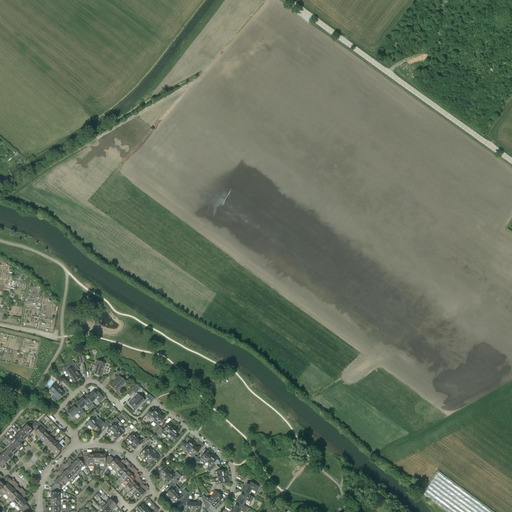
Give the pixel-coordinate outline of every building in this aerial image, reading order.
[(105,364),(96,361),(92,373),(101,376),(105,364)] [(66,367),(68,371),(66,372),(73,383),(81,377),(77,372),(79,370),(73,362),(66,367)] [(119,376),(111,385),(111,384),(110,386),(116,392),(120,387),(121,387),(126,382),(119,376)] [(49,391),(53,395),(51,398),(55,401),(57,399),(58,400),(64,393),(63,392),(59,389),(58,389),(57,388),(54,385),(49,391)] [(85,397),(86,398),(91,403),(95,399),(99,403),(104,398),(97,392),(95,394),(93,392),(89,396),(88,395),(85,397)] [(128,403),(135,409),(139,405),(139,406),(144,401),(138,395),(136,397),(136,398),(135,399),(134,398),(130,402),(128,403)] [(75,404),(78,407),(80,409),(85,405),(89,409),(93,405),(91,403),(86,398),(84,400),(82,398),(78,402),(77,401),(75,404)] [(84,413),(80,409),(78,407),(76,409),(74,406),(69,411),(68,410),(66,412),(72,418),(76,414),(80,418),(84,413)] [(145,416),(153,422),(159,414),(160,412),(155,408),(151,413),(149,411),(145,416)] [(98,414),(95,411),(88,417),(90,419),(84,426),(87,428),(88,426),(91,428),(100,420),(96,416),(98,414)] [(153,422),(156,425),(154,428),(156,429),(154,431),(156,433),(160,428),(158,426),(166,417),(163,415),(161,417),(159,414),(153,422)] [(107,427),(109,429),(107,431),(109,433),(111,431),(113,434),(120,427),(122,425),(115,418),(111,423),(109,424),(107,427)] [(103,423),(102,422),(100,420),(91,428),(96,433),(102,427),(104,429),(107,427),(109,424),(105,421),(103,423)] [(34,433),(39,438),(47,430),(39,422),(34,427),(37,429),(38,430),(34,433)] [(160,428),(156,433),(160,436),(162,434),(166,437),(168,435),(168,434),(172,429),(169,427),(171,425),(169,423),(163,430),(160,428)] [(28,436),(34,430),(35,431),(37,429),(34,427),(32,428),(30,426),(29,428),(26,425),(22,430),(28,436)] [(129,432),(131,430),(128,426),(126,429),(125,428),(123,430),(120,427),(113,434),(111,436),(115,438),(115,437),(118,439),(125,432),(127,434),(129,432)] [(47,430),(39,438),(43,442),(49,436),(46,434),(51,429),(49,427),(47,430)] [(129,441),(132,444),(136,439),(138,437),(135,433),(137,431),(134,427),(131,430),(129,432),(131,434),(125,441),(127,443),(129,441)] [(168,434),(168,435),(171,437),(169,439),(174,443),(178,438),(175,436),(179,431),(174,427),(172,429),(168,434)] [(22,430),(18,434),(24,440),(28,436),(22,430)] [(19,444),(24,440),(18,434),(13,438),(16,441),(19,444)] [(43,442),(47,446),(53,440),(49,436),(43,442)] [(136,439),(132,444),(130,445),(134,450),(141,444),(143,446),(145,444),(148,441),(144,438),(142,440),(141,439),(139,441),(136,439)] [(17,451),(22,447),(19,444),(16,441),(13,443),(9,439),(7,441),(10,443),(12,445),(17,451)] [(148,441),(145,444),(147,446),(139,455),(141,457),(143,455),(146,457),(146,458),(152,451),(149,447),(151,445),(150,444),(152,442),(150,439),(148,441)] [(47,446),(51,450),(57,445),(53,440),(47,446)] [(189,451),(193,446),(195,444),(190,440),(186,444),(184,442),(179,447),(184,451),(186,449),(189,451)] [(5,447),(7,449),(13,455),(17,451),(12,445),(10,443),(5,447)] [(57,445),(51,450),(56,455),(56,454),(57,455),(59,453),(58,452),(63,447),(59,443),(57,445)] [(196,448),(193,446),(189,451),(187,453),(191,457),(189,459),(193,462),(196,457),(194,455),(200,448),(198,446),(196,448)] [(7,449),(3,453),(9,459),(13,455),(7,449)] [(204,464),(206,462),(210,457),(207,454),(209,452),(207,450),(199,459),(196,457),(193,462),(195,464),(197,462),(198,463),(200,461),(204,464)] [(155,453),(152,451),(146,458),(146,457),(144,459),(148,464),(153,460),(155,462),(159,458),(155,453)] [(0,458),(5,464),(9,459),(3,453),(1,456),(0,454),(0,458)] [(77,459),(73,463),(80,470),(84,466),(83,465),(85,463),(83,457),(82,457),(81,454),(77,458),(77,459)] [(212,454),(210,457),(206,462),(209,464),(207,466),(208,467),(206,470),(210,473),(216,465),(213,463),(217,459),(212,454)] [(88,457),(83,457),(85,463),(87,467),(94,467),(94,464),(93,464),(93,455),(88,455),(88,457)] [(104,455),(99,455),(99,464),(105,464),(105,463),(107,463),(110,457),(104,457),(104,455)] [(109,466),(112,470),(119,463),(115,459),(113,461),(110,457),(107,463),(109,465),(109,466)] [(122,459),(119,463),(112,470),(116,474),(122,467),(120,465),(124,461),(122,459)] [(68,461),(66,463),(78,475),(81,471),(80,470),(73,463),(71,465),(68,461)] [(68,468),(66,471),(75,479),(79,476),(78,475),(66,463),(64,465),(68,468)] [(163,478),(170,471),(163,464),(159,468),(161,471),(157,475),(161,480),(163,478)] [(220,469),(216,465),(210,473),(211,474),(214,473),(214,475),(217,475),(217,478),(227,477),(226,470),(220,471),(220,469)] [(125,470),(122,467),(116,474),(120,477),(130,467),(129,466),(125,470)] [(132,469),(130,467),(120,477),(120,478),(118,480),(121,484),(130,475),(128,473),(132,469)] [(60,469),(58,471),(69,481),(71,483),(75,479),(66,471),(64,473),(60,469)] [(60,476),(58,478),(65,485),(69,481),(58,471),(57,473),(60,476)] [(163,478),(166,480),(164,482),(166,484),(173,478),(175,480),(179,476),(176,472),(174,475),(170,471),(163,478)] [(132,477),(130,475),(121,484),(125,487),(125,488),(138,475),(136,473),(132,477)] [(140,477),(138,475),(125,488),(125,487),(123,490),(126,494),(136,485),(134,483),(140,477)] [(211,483),(212,487),(222,490),(221,484),(227,484),(227,477),(217,478),(217,482),(211,483)] [(51,487),(58,490),(60,488),(61,489),(65,485),(58,478),(54,482),(56,484),(53,487),(51,487)] [(1,490),(4,494),(11,487),(9,486),(13,482),(11,480),(8,483),(5,486),(1,490)] [(176,493),(177,491),(179,490),(175,485),(173,482),(168,487),(171,489),(164,496),(166,498),(168,496),(171,498),(176,493)] [(241,491),(245,493),(249,495),(251,490),(256,492),(259,487),(251,482),(249,485),(247,484),(244,489),(243,488),(241,491)] [(138,487),(136,485),(126,494),(130,498),(133,495),(143,485),(141,483),(138,487)] [(145,487),(143,485),(133,495),(137,499),(143,492),(141,490),(145,487)] [(4,494),(8,498),(18,488),(17,486),(13,490),(11,487),(4,494)] [(51,487),(51,499),(59,499),(59,493),(58,493),(58,490),(51,487)] [(214,494),(211,496),(218,503),(222,498),(219,494),(222,490),(212,487),(210,489),(212,491),(212,492),(214,494)] [(20,490),(18,488),(8,498),(12,502),(19,495),(17,493),(20,490)] [(178,501),(180,503),(187,496),(186,495),(188,493),(184,490),(178,496),(176,493),(171,498),(169,500),(174,505),(178,501)] [(236,502),(240,504),(243,506),(246,501),(251,503),(253,498),(249,495),(245,493),(244,496),(241,494),(238,500),(237,499),(236,502)] [(16,506),(23,499),(26,496),(24,494),(21,497),(19,495),(12,502),(16,506)] [(188,497),(187,496),(180,503),(183,507),(186,507),(185,511),(192,511),(193,503),(189,503),(189,500),(188,500),(188,497)] [(203,496),(201,498),(205,508),(209,504),(213,508),(218,503),(211,496),(208,499),(206,497),(205,498),(203,496)] [(197,504),(193,503),(192,511),(199,511),(199,507),(205,508),(201,498),(198,498),(198,501),(197,501),(197,504)] [(26,503),(23,499),(16,506),(20,510),(20,509),(22,511),(29,508),(25,504),(26,503)] [(110,500),(106,504),(112,510),(116,506),(110,500)] [(99,506),(101,508),(101,509),(104,511),(105,511),(109,511),(112,510),(106,504),(105,504),(103,502),(99,506)]
